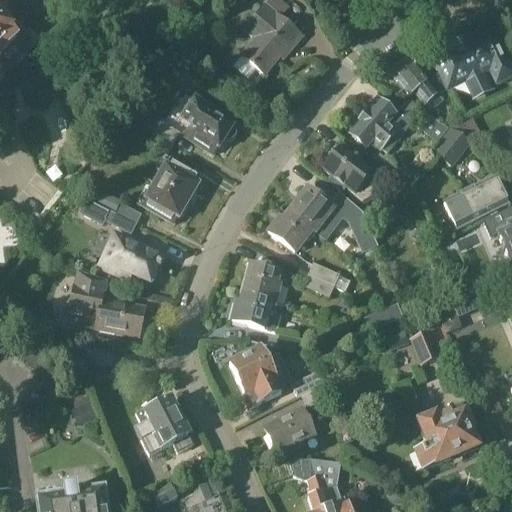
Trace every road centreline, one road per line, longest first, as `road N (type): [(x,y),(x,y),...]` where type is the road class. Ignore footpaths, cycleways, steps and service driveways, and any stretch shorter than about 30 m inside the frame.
road 1 (residential): [(254,511),(188,368),(191,325),(217,258),(262,177),(325,104),(366,62),(465,0)]
road 2 (unknown): [(0,210),(26,172),(23,99)]
